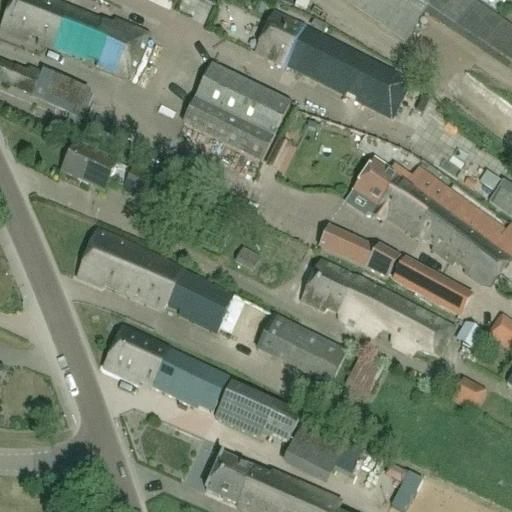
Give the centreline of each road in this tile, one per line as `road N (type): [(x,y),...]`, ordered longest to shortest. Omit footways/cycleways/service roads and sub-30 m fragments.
road 1 (unknown): [(167,128),(199,35),(395,136)]
road 2 (tertiary): [(105,450),(0,185)]
